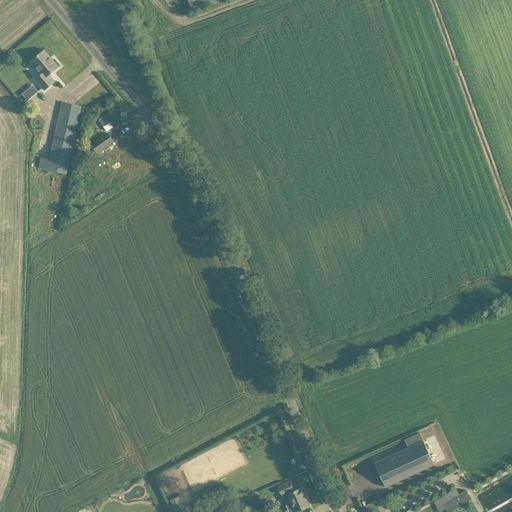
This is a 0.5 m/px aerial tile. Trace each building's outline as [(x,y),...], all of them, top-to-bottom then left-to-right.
[(188,0),(192,11),(223,0),(188,0)] [(44,90),(47,88),(55,81),(49,75),(59,66),(44,50),(31,61),(42,74),(35,79),(44,90)] [(33,84),(18,96),(24,103),(39,92),(33,84)] [(66,174),(79,116),(82,106),(62,102),(60,111),(49,160),(40,158),(38,167),(47,169),(66,174)] [(122,122),(113,109),(98,120),(103,127),(110,122),(114,128),(122,122)] [(97,153),(114,141),(108,132),(90,144),(97,153)] [(385,487),(434,464),(419,432),(404,439),(408,447),(374,463),(385,487)] [(293,491),(292,489),(293,489),(290,481),(277,487),(281,494),(286,492),(287,494),(286,494),(290,501),(285,503),(288,511),(293,509),(294,511),(295,511),(309,506),(301,487),(293,491)] [(466,490),(443,504),(447,511),(451,511),(472,499),(466,490)] [(179,496),(170,500),(175,511),(177,511),(184,509),(179,496)] [(483,511),(488,509),(480,497),(457,511),(483,511)]
